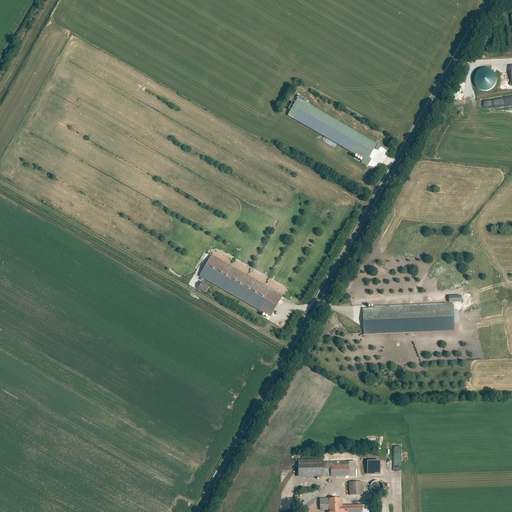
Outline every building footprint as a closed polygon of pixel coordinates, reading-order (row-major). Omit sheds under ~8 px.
[(496,88),(493,72),(490,72),(489,68),(472,72),(476,92),(496,88)] [(375,145),(297,100),(287,117),(360,159),(357,165),(366,170),(370,161),(367,159),(375,145)] [(282,293),(214,256),(202,277),(270,315),(282,293)] [(200,282),(196,289),(204,294),(208,286),(200,282)] [(454,301),(365,305),(366,334),(456,330),(454,301)] [(296,458),(296,475),(352,473),(352,462),(320,463),(320,458),(296,458)] [(382,486),(382,485),(382,483),(381,482),(380,480),(379,479),(377,479),(376,478),(374,479),(372,479),(371,480),(370,482),(369,483),(369,485),(369,486),(370,488),(371,489),(372,490),(374,491),(376,491),(377,491),(379,490),(380,489),(381,488),(382,486)] [(362,483),(349,484),(349,497),(362,496),(362,483)] [(338,511),(360,511),(360,504),(339,504),(339,497),(319,497),(320,507),(327,507),(326,511),(338,511)]
